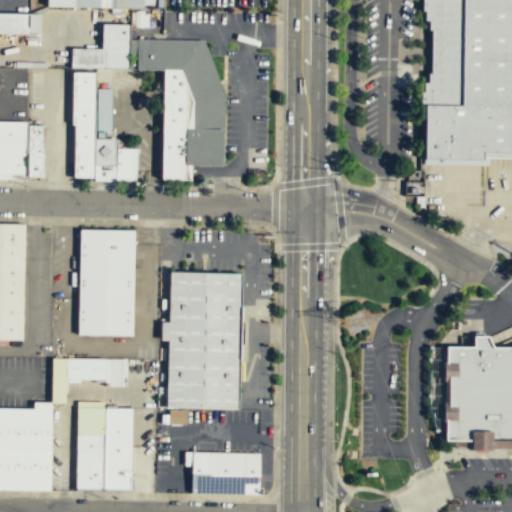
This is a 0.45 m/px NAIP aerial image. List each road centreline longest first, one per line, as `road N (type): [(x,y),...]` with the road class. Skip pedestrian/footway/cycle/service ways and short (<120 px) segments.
road 1 (secondary): [(301,511),(302,208)]
road 2 (residential): [(0,200),(302,208)]
road 3 (secondary): [(302,208),(305,0)]
road 4 (residential): [(302,208),(383,217),(460,261)]
